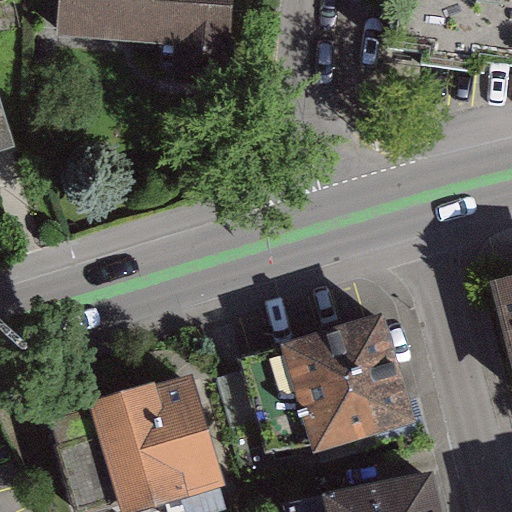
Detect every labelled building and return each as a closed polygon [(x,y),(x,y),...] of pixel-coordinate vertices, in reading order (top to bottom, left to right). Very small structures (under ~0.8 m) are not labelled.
[(180,78),(241,83),(247,0),(63,0),(61,26),(183,36),(180,78)] [(511,0),(395,0),(387,57),(511,72),(511,0)] [(0,151),(15,147),(0,96),(0,151)] [(511,286),(499,290),(511,339),(511,286)] [(410,420),(381,320),(215,370),(236,439),(263,431),(271,448),(315,442),(320,445),(410,420)] [(218,483),(187,382),(50,424),(77,511),(80,511),(123,499),(126,511),(218,483)] [(437,511),(427,475),(285,507),(287,511),(437,511)]
